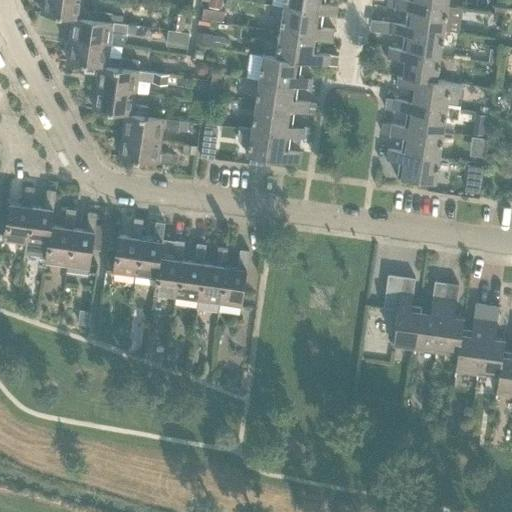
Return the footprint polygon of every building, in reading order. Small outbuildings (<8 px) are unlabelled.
[(80,8),(81,0),(43,0),(42,13),(74,17),(95,20),(96,19),(97,10),(80,8)] [(221,8),(222,0),(207,0),(207,6),(221,8)] [(320,0),(284,0),(283,7),(319,12),(336,15),(338,4),(320,1),(320,0)] [(415,0),(394,0),(395,1),(394,7),(411,10),(409,24),(409,25),(444,30),(448,5),(415,0)] [(495,1),(494,12),(504,13),(506,2),(495,1)] [(202,7),(201,18),(222,21),(223,10),(202,7)] [(316,26),(319,12),(283,7),(280,31),(315,37),(332,40),(334,29),(316,26)] [(176,13),(173,29),(183,31),(186,15),(176,13)] [(127,23),(96,19),(95,20),(74,17),(71,38),(108,43),(110,31),(126,33),(127,23)] [(409,25),(409,24),(392,22),(390,32),(407,35),(405,49),(440,55),(444,30),(409,25)] [(167,30),(166,44),(187,47),(189,32),(167,30)] [(196,31),(195,43),(211,45),(212,33),(196,31)] [(313,51),(315,37),(280,31),(276,56),(297,59),(297,60),(329,65),(330,54),(313,51)] [(106,56),(108,43),(71,38),(67,61),(99,65),(100,64),(121,68),(121,67),(123,58),(106,56)] [(405,49),(388,46),(386,57),(404,60),(401,74),(437,78),(440,55),(405,49)] [(195,49),(193,57),(202,59),(204,51),(195,49)] [(276,56),(263,54),(259,79),(294,84),(294,85),(311,87),(313,77),(295,74),(297,60),(297,59),(276,56)] [(153,71),(121,67),(121,68),(100,64),(99,65),(96,86),(134,91),(135,79),(152,81),(153,71)] [(154,71),(153,81),(167,84),(169,73),(154,71)] [(437,78),(401,74),(398,74),(396,84),(414,87),(412,101),(447,107),(459,109),(463,83),(451,81),(451,80),(437,78)] [(292,99),(294,85),(294,84),(259,79),(255,104),(290,109),(290,110),(307,112),(309,102),(292,99)] [(132,104),(134,91),(96,86),(93,109),(125,113),(125,112),(147,115),(148,106),(132,104)] [(412,101),(394,98),(393,109),(410,112),(408,126),(443,131),(447,107),(412,101)] [(288,124),(290,110),(290,109),(255,104),(251,128),(286,134),(286,135),(304,137),(305,126),(288,124)] [(179,119),(147,115),(125,112),(125,113),(122,134),(160,139),(161,127),(186,131),(188,122),(179,120),(179,119)] [(381,127),(380,133),(389,134),(391,123),(382,122),(381,127)] [(408,126),(391,123),(389,134),(406,137),(404,151),(440,156),(443,131),(408,126)] [(286,134),(251,128),(238,126),(238,128),(239,128),(237,138),(242,145),(248,146),(247,154),(300,162),(302,151),(284,149),(286,135),(286,134)] [(158,152),(160,139),(122,134),(119,157),(173,164),(175,154),(158,152)] [(195,154),(197,146),(184,143),(182,151),(195,154)] [(213,156),(215,145),(204,143),(202,154),(213,156)] [(404,151),(387,148),(385,159),(403,162),(401,176),(436,181),(440,156),(404,151)] [(468,163),(466,177),(481,179),(483,166),(468,163)] [(31,206),(32,206),(34,187),(25,186),(23,204),(9,202),(3,240),(25,243),(26,243),(31,206)] [(50,224),(51,225),(56,190),(47,189),(44,208),(32,206),(31,206),(26,243),(25,243),(24,253),(45,255),(47,246),(50,224)] [(72,228),(75,209),(66,208),(63,226),(51,225),(50,224),(47,246),(45,255),(44,262),(67,265),(72,228)] [(72,228),(67,265),(89,268),(92,248),(99,249),(102,224),(95,223),(97,212),(88,211),(85,230),(72,228)] [(140,237),(143,219),(134,218),(131,236),(118,234),(112,271),(134,275),(140,237)] [(160,256),(162,238),(164,222),(156,221),(153,239),(140,237),(134,275),(155,278),(156,278),(159,256),(160,256)] [(181,259),(184,241),(162,238),(160,256),(159,256),(156,278),(155,278),(153,293),(175,297),(181,259)] [(202,262),(203,262),(205,244),(197,243),(194,261),(181,259),(175,297),(197,300),(202,262)] [(224,266),(227,247),(218,246),(216,264),(203,262),(202,262),(197,300),(219,303),(224,266)] [(224,266),(219,303),(241,306),(249,250),(240,249),(237,267),(224,266)] [(415,348),(420,310),(410,309),(415,277),(387,273),(383,307),(398,309),(393,345),(415,348)] [(436,351),(446,282),(434,280),(430,312),(420,310),(415,348),(436,351)] [(461,333),(462,333),(464,317),(454,315),(458,284),(446,282),(436,351),(457,354),(458,354),(461,333)] [(477,373),(487,304),(475,302),(470,334),(462,333),(461,333),(458,354),(457,354),(455,370),(477,373)] [(502,355),(503,355),(505,339),(495,337),(499,306),(487,304),(477,373),(498,376),(499,376),(502,355)] [(79,309),(77,323),(89,325),(91,311),(79,309)] [(511,394),(511,354),(511,356),(503,355),(502,355),(499,376),(498,376),(496,392),(511,394)]
